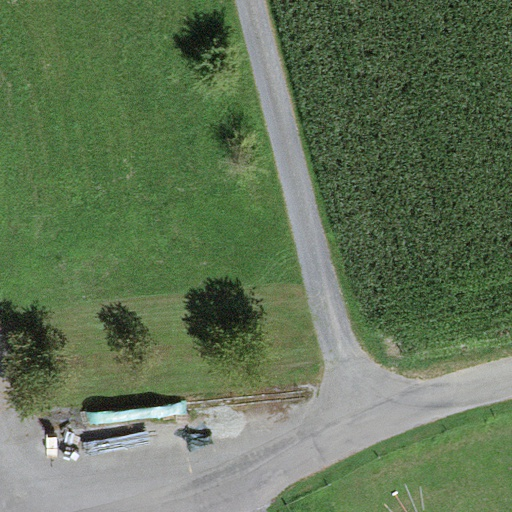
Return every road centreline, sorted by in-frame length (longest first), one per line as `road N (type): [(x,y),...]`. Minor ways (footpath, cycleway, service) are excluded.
road 1 (track): [(245,0),(353,415)]
road 2 (track): [(90,511),(353,415)]
road 3 (track): [(353,415),(511,373)]
